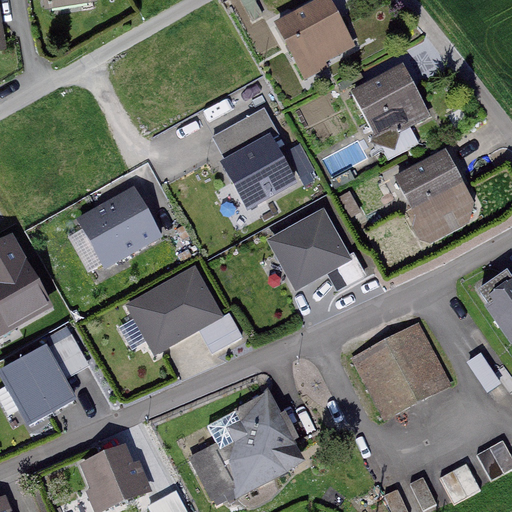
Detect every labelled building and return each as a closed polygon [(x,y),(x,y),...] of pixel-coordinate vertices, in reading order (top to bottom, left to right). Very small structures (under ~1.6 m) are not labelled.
[(318,64),(349,47),(325,2),(276,28),(297,68),(315,59),(318,64)] [(394,133),(425,116),(401,71),(351,98),(373,138),(391,128),(394,133)] [(247,209),(297,182),(271,133),(220,161),(247,209)] [(464,204),(468,202),(444,157),(395,183),(415,221),(412,229),(417,238),(427,241),(440,234),(442,226),(438,218),(448,212),(451,218),(456,219),(465,215),(467,209),(464,204)] [(139,193),(81,222),(103,266),(161,237),(139,193)] [(351,266),(327,221),(273,248),(298,297),(330,280),(339,296),(368,281),(358,263),(351,266)] [(0,338),(50,311),(11,242),(0,248),(0,338)] [(129,310),(153,353),(216,318),(191,275),(129,310)] [(511,340),(511,289),(504,278),(480,295),(488,306),(486,307),(510,341),(511,340)] [(445,389),(413,328),(353,360),(385,420),(445,389)] [(48,356),(5,379),(32,429),(75,405),(48,356)] [(287,444),(294,440),(282,418),(275,421),(263,398),(235,413),(245,433),(243,441),(217,455),(214,448),(189,461),(210,501),(232,490),(236,496),(284,470),(281,464),(287,460),(284,454),(291,450),(287,444)] [(101,511),(145,492),(134,467),(128,469),(121,452),(83,469),(101,511)] [(181,511),(173,495),(147,509),(148,511),(181,511)]
